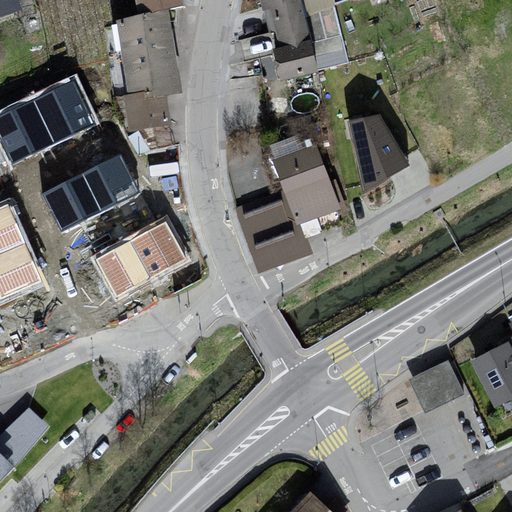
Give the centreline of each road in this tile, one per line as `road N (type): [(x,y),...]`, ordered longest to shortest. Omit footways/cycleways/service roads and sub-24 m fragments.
road 1 (residential): [(248,299),(511,150)]
road 2 (residential): [(241,286),(220,244),(207,182),(209,61),(220,0)]
road 3 (secondary): [(303,393),(511,263)]
road 4 (residential): [(18,511),(159,362)]
road 5 (secondary): [(169,511),(303,393)]
road 6 (residential): [(0,384),(107,343),(159,362)]
road 7 (residential): [(371,511),(303,393)]
road 8 (residential): [(400,511),(511,454)]
